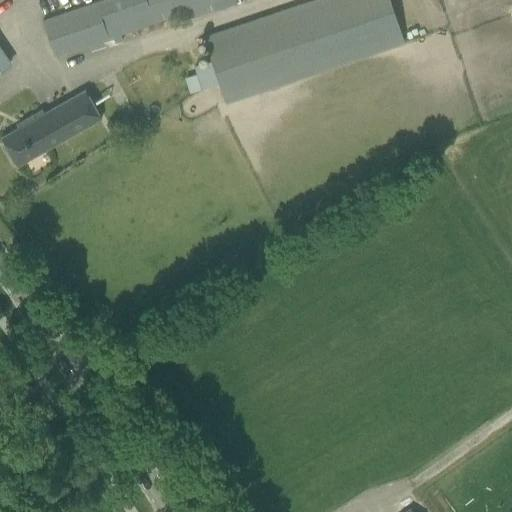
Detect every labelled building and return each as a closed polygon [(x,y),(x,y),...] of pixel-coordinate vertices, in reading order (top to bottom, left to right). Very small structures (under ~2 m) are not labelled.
[(96,0),(95,0),(40,19),(53,57),(89,45),(92,51),(104,47),(103,44),(114,40),(116,44),(123,41),(121,35),(120,34),(184,13),(186,19),(214,10),(213,4),(225,0),(96,0)] [(225,101),(324,68),(405,43),(390,0),(310,0),(301,3),(203,36),(211,61),(219,83),(225,101)] [(0,69),(12,61),(0,43),(0,69)] [(211,61),(194,67),(196,75),(201,89),(219,83),(211,61)] [(0,138),(16,166),(99,117),(83,90),(43,113),(41,109),(22,120),(24,124),(0,138)]
